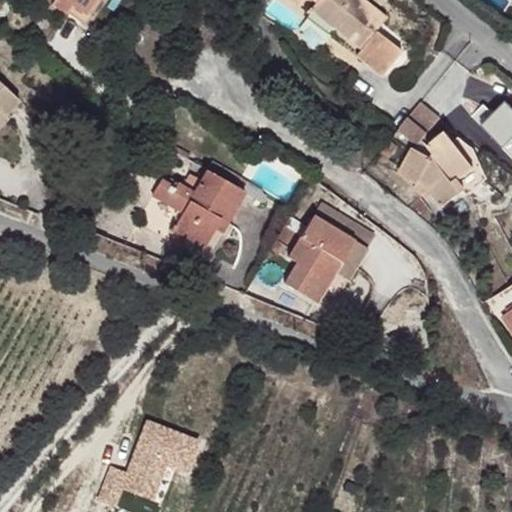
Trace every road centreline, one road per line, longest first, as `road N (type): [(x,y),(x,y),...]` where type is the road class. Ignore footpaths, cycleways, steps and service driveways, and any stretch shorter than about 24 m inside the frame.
road 1 (residential): [(511,388),(433,251),(199,69)]
road 2 (residential): [(187,288),(511,398)]
road 3 (residential): [(167,310),(176,338),(31,511)]
road 4 (residential): [(167,310),(0,500)]
road 5 (residential): [(0,209),(187,288)]
